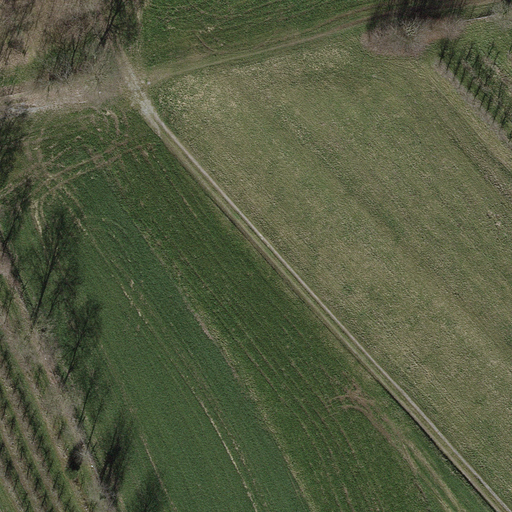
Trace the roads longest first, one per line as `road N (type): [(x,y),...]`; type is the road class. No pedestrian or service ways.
road 1 (track): [(511,511),(153,112),(132,76),(112,0)]
road 2 (track): [(478,0),(0,106)]
